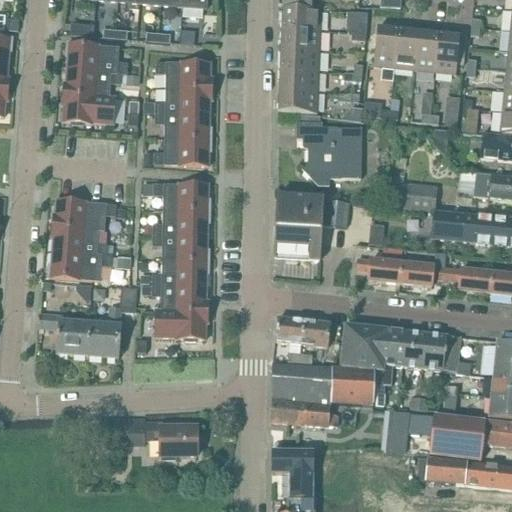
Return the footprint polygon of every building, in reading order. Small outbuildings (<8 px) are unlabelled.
[(138,0),(138,7),(160,9),(160,0),(138,0)] [(181,11),(182,0),(160,0),(160,9),(181,11)] [(182,0),(181,11),(204,12),(204,13),(205,13),(206,0),(182,0)] [(280,0),(280,13),(310,14),(310,0),(280,0)] [(400,0),(378,0),(378,9),(400,9),(400,0)] [(280,13),(279,34),(319,35),(320,15),(310,15),(310,14),(280,13)] [(470,24),(469,32),(478,33),(479,25),(470,24)] [(92,41),(93,30),(69,28),(68,40),(92,42),(92,41)] [(357,29),(356,37),(365,38),(365,29),(357,29)] [(371,72),(393,74),(397,34),(376,32),(371,72)] [(477,41),(478,33),(469,32),(469,40),(477,41)] [(114,43),(114,34),(102,33),(102,42),(114,43)] [(126,44),(126,35),(114,34),(114,43),(126,44)] [(279,34),(279,55),(319,56),(319,35),(279,34)] [(397,34),(393,74),(413,76),(417,36),(397,34)] [(417,36),(413,76),(433,78),(438,38),(417,36)] [(157,47),(157,38),(145,37),(145,45),(145,46),(157,47)] [(364,46),(365,38),(356,37),(355,45),(364,46)] [(169,47),(169,39),(157,38),(157,47),(169,48),(169,47)] [(438,38),(433,78),(454,81),(455,68),(461,69),(463,47),(457,46),(457,40),(438,38)] [(193,49),(194,41),(180,40),(180,48),(193,49)] [(10,55),(11,43),(0,42),(0,68),(7,69),(8,55),(10,55)] [(117,67),(118,52),(66,48),(65,60),(67,60),(66,74),(126,78),(127,68),(117,67)] [(279,55),(278,76),(318,76),(319,56),(279,55)] [(511,56),(505,56),(503,77),(511,77),(511,56)] [(466,65),(465,73),(474,73),(474,65),(466,65)] [(209,82),(209,68),(155,67),(155,79),(165,79),(164,93),(211,94),(211,82),(209,82)] [(344,71),(343,76),(346,76),(352,77),(352,69),(353,68),(344,68),(344,69),(344,71)] [(352,78),(360,78),(361,70),(352,69),(352,77),(352,78)] [(473,82),(474,73),(465,73),(464,81),(473,82)] [(126,80),(126,78),(66,74),(65,87),(63,87),(62,99),(114,103),(114,102),(108,102),(109,88),(119,89),(120,79),(126,80)] [(278,76),(277,95),(317,97),(318,76),(278,76)] [(343,76),(343,85),(351,86),(352,78),(352,77),(346,76),(343,76)] [(511,77),(503,77),(501,97),(511,98),(511,77)] [(360,87),(360,78),(352,78),(351,86),(360,87)] [(127,80),(126,87),(137,88),(138,81),(127,80)] [(210,106),(211,94),(164,93),(164,107),(154,107),(154,118),(208,119),(209,105),(210,106)] [(316,118),(317,97),(277,95),(276,117),(298,118),(316,118)] [(511,98),(501,97),(499,117),(511,118),(511,98)] [(350,98),(349,107),(357,108),(358,100),(350,98)] [(112,129),(114,103),(62,99),(61,110),(63,110),(61,126),(71,127),(71,128),(82,129),(82,128),(91,129),(91,127),(112,129)] [(390,103),(389,115),(397,116),(398,104),(390,103)] [(461,113),(470,114),(470,106),(462,105),(461,113)] [(129,106),(128,118),(137,119),(138,107),(129,106)] [(143,107),(142,118),(154,118),(154,107),(143,107)] [(421,109),(420,119),(427,120),(428,110),(421,109)] [(468,123),(470,114),(461,113),(460,121),(468,123)] [(388,124),(388,115),(380,115),(379,123),(388,124)] [(389,115),(388,115),(388,124),(396,125),(397,116),(389,115)] [(511,139),(511,118),(499,117),(497,138),(511,139)] [(128,118),(127,130),(136,131),(137,119),(128,118)] [(208,133),(208,119),(154,118),(154,129),(164,129),(163,143),(210,144),(210,133),(208,133)] [(298,127),(295,127),(295,144),(306,144),(306,169),(300,174),(316,191),(327,191),(328,184),(339,184),(339,183),(358,183),(358,184),(359,184),(360,134),(336,134),(336,132),(321,132),(321,128),(319,128),(319,118),(316,118),(298,118),(298,127)] [(419,128),(428,129),(429,120),(427,120),(420,119),(419,128)] [(438,121),(429,120),(428,129),(436,129),(438,121)] [(443,120),(442,130),(444,130),(455,131),(456,121),(445,120),(443,120)] [(460,134),(459,136),(469,137),(470,126),(461,125),(460,134)] [(511,142),(481,139),(478,163),(511,166),(511,142)] [(210,156),(210,144),(163,143),(163,158),(153,158),(153,169),(208,170),(208,156),(210,156)] [(143,158),(143,169),(152,169),(152,158),(143,158)] [(511,183),(474,179),(471,202),(486,203),(486,205),(511,207),(511,183)] [(392,186),(389,212),(400,213),(404,214),(433,217),(436,191),(406,188),(404,188),(402,188),(392,186)] [(207,190),(152,189),(142,188),(142,201),(162,201),(162,215),(208,216),(209,204),(207,204),(207,190)] [(275,202),(272,263),(319,266),(320,231),(345,233),(348,208),(312,204),(275,202)] [(114,221),(115,209),(55,205),(54,219),(52,219),(51,231),(103,235),(104,221),(114,221)] [(116,214),(116,221),(124,222),(124,214),(116,214)] [(208,227),(208,216),(162,215),(162,229),(152,229),(152,240),(206,241),(206,227),(208,227)] [(430,244),(511,252),(511,225),(433,218),(430,244)] [(143,229),(143,239),(152,239),(152,232),(152,229),(143,229)] [(103,236),(103,235),(51,231),(50,242),(52,242),(51,256),(111,261),(111,260),(106,259),(106,249),(96,248),(98,235),(103,236)] [(206,255),(206,241),(152,240),(151,251),(161,251),(161,265),(208,266),(208,255),(206,255)] [(402,254),(383,252),(382,264),(400,266),(402,254)] [(110,272),(111,261),(51,256),(50,269),(48,269),(47,282),(99,286),(100,271),(110,272)] [(116,273),(129,274),(130,262),(117,261),(116,273)] [(366,287),(396,290),(397,267),(368,264),(368,265),(355,264),(354,276),(367,278),(366,287)] [(207,278),(208,266),(161,265),(161,280),(151,279),(151,290),(205,291),(206,278),(207,278)] [(397,267),(396,290),(429,294),(430,284),(442,286),(443,272),(397,267)] [(456,296),(489,300),(494,278),(443,272),(442,286),(457,287),(456,296)] [(511,279),(494,278),(489,300),(511,302),(511,279)] [(139,279),(139,288),(148,288),(148,279),(139,279)] [(42,287),(42,295),(50,295),(51,288),(42,287)] [(205,305),(205,291),(151,290),(151,291),(150,299),(150,301),(161,301),(161,315),(155,315),(155,316),(207,317),(207,305),(205,305)] [(141,291),(140,299),(150,299),(151,291),(141,291)] [(89,327),(86,362),(118,365),(119,350),(119,341),(120,329),(118,329),(119,317),(133,318),(135,293),(119,292),(118,310),(108,309),(106,328),(89,327)] [(206,328),(207,317),(155,316),(154,342),(174,342),(174,343),(184,344),(184,345),(195,345),(195,344),(204,344),(205,328),(206,328)] [(54,360),(86,362),(89,327),(61,325),(61,320),(37,318),(36,334),(55,335),(54,360)] [(276,322),(273,346),(300,349),(301,337),(303,325),(276,322)] [(301,337),(300,349),(327,352),(329,329),(329,328),(303,325),(301,337)] [(343,330),(339,370),(382,375),(382,371),(384,357),(386,335),(343,330)] [(382,371),(382,375),(382,389),(383,389),(390,389),(390,372),(402,373),(405,337),(386,335),(384,357),(382,371)] [(405,337),(402,373),(440,377),(442,377),(442,375),(446,341),(405,337)] [(446,341),(442,375),(456,376),(456,379),(468,380),(469,368),(457,367),(459,342),(446,341)] [(145,357),(145,346),(136,345),(136,357),(145,357)] [(491,370),(490,382),(492,382),(511,383),(511,348),(495,346),(494,346),(493,354),(486,354),(482,357),(482,366),(484,370),(491,370)] [(287,357),(286,367),(297,368),(298,358),(287,357)] [(298,358),(297,368),(309,370),(310,359),(298,358)] [(272,370),(270,407),(304,410),(302,429),(327,431),(329,409),(372,410),(373,376),(338,374),(306,371),(289,370),(272,370)] [(375,389),(375,410),(383,410),(383,389),(382,389),(382,375),(375,375),(375,389)] [(511,425),(511,383),(492,382),(490,382),(486,423),(511,425)] [(444,389),(441,414),(454,415),(456,391),(444,389)] [(427,404),(410,403),(409,415),(426,416),(427,404)] [(270,407),(269,427),(270,427),(302,429),(304,410),(270,407)] [(406,443),(411,443),(414,420),(409,420),(409,418),(388,417),(384,456),(405,457),(406,443)] [(428,444),(427,455),(426,461),(479,467),(481,450),(511,453),(511,429),(484,426),(454,423),(440,421),(431,420),(431,422),(414,420),(411,443),(428,444)] [(103,425),(102,426),(102,434),(102,451),(118,451),(126,451),(142,451),(142,447),(158,447),(158,462),(160,461),(160,465),(174,465),(174,461),(195,461),(195,434),(173,434),(173,429),(157,429),(142,429),(142,425),(126,425),(118,425),(103,425)] [(272,457),(271,457),(270,479),(281,479),(280,500),(284,503),(288,503),(309,503),(311,503),(311,457),(272,457)] [(415,483),(423,484),(423,487),(464,491),(511,495),(511,471),(467,467),(466,467),(426,463),(426,462),(418,461),(415,483)] [(102,470),(77,470),(78,494),(103,494),(102,470)] [(285,511),(310,511),(310,509),(310,505),(311,504),(311,503),(309,503),(288,503),(288,505),(285,505),(285,511)]
